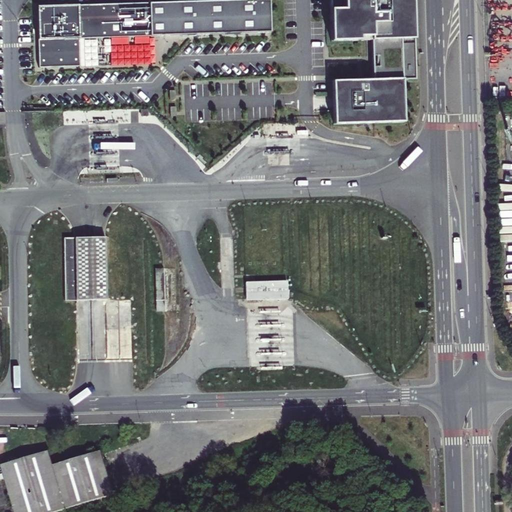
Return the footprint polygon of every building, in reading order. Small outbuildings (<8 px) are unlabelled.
[(268,0),(256,0),(37,7),(39,68),(79,67),(78,39),(270,32),(268,0)] [(412,0),(329,0),(331,41),(370,40),(371,79),(331,81),(333,125),(403,122),(402,80),(416,79),(412,0)] [(105,237),(64,238),(65,301),(106,300),(105,237)] [(165,268),(156,268),(156,311),(165,311),(165,268)] [(286,281),(246,282),(246,299),(256,299),(282,298),(287,298),(286,281)] [(282,298),(256,299),(258,347),(259,370),(284,370),(283,346),(282,298)] [(13,511),(59,511),(114,495),(101,452),(53,466),(49,452),(0,466),(13,511)]
